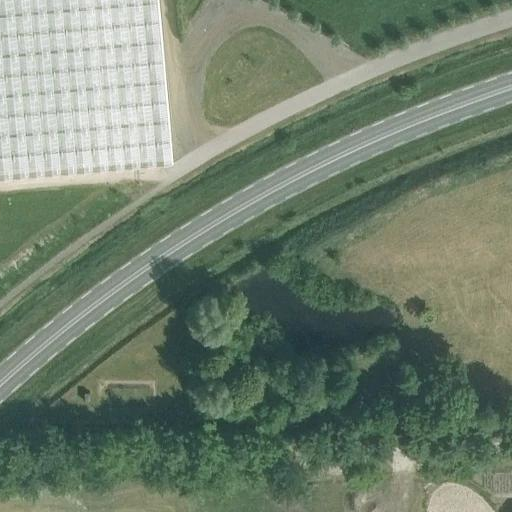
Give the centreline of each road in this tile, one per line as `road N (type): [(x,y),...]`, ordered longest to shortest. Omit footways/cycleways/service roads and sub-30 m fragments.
road 1 (secondary): [(0,383),(76,318),(232,211),(383,135),(511,86)]
road 2 (unclassified): [(4,457),(511,449)]
road 3 (unclassified): [(176,173),(341,82),(511,18)]
road 4 (track): [(0,182),(176,173)]
